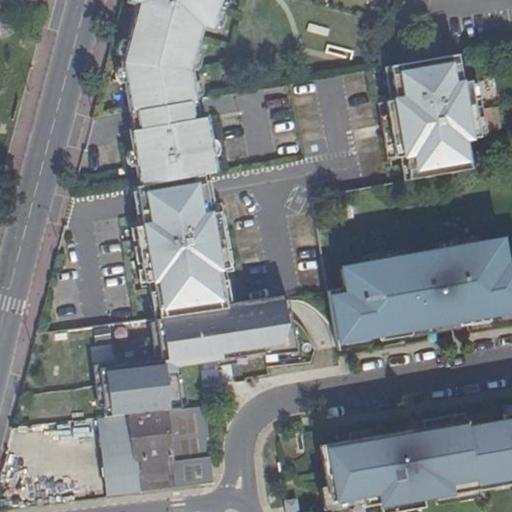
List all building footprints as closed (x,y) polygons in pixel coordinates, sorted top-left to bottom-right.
[(127,131),(137,185),(207,172),(216,171),(206,116),(194,118),(190,100),(195,99),(193,70),(203,29),(214,32),(222,0),(128,0),(128,2),(137,5),(118,62),(127,111),(132,110),(135,129),(127,131)] [(406,0),(400,25),(426,32),(434,0),(406,0)] [(462,81),(457,54),(389,66),(386,66),(391,100),(386,100),(396,156),(401,155),(405,179),(471,168),(466,138),(479,135),(470,80),(462,81)] [(137,185),(135,186),(142,225),(134,227),(144,282),(152,280),(159,318),(232,307),(224,267),(228,266),(218,211),(214,212),(207,172),(137,185)] [(439,250),(481,243),(480,237),(438,244),(439,250)] [(347,288),(330,291),(337,336),(351,334),(351,336),(373,332),(383,331),(384,335),(401,332),(413,330),(412,326),(461,317),(462,321),(491,317),(491,312),(502,310),(511,308),(511,259),(509,260),(505,242),(482,246),(481,243),(439,250),(409,255),(367,263),(367,265),(344,269),(347,288)] [(367,263),(409,255),(408,250),(366,257),(367,263)] [(299,352),(290,298),(232,307),(159,318),(155,319),(159,358),(97,365),(103,414),(128,411),(164,407),(180,405),(175,362),(264,351),(264,354),(299,352)] [(511,315),(511,308),(502,310),(503,317),(511,315)] [(461,317),(412,326),(413,330),(413,332),(462,324),(462,321),(461,317)] [(374,341),(373,332),(351,336),(351,334),(337,336),(339,347),(374,341)] [(170,461),(209,457),(205,402),(180,405),(164,407),(165,413),(170,461)] [(103,414),(96,415),(101,476),(133,472),(135,492),(211,482),(209,457),(170,461),(165,413),(129,416),(128,411),(103,414)] [(511,415),(500,417),(501,424),(464,429),(463,423),(397,432),(317,444),(326,508),(357,502),(357,505),(375,502),(376,511),(382,511),(418,506),(416,496),(431,493),(432,497),(472,491),(471,484),(511,478),(511,415)] [(133,472),(101,476),(102,496),(135,492),(133,472)] [(292,511),(291,499),(280,500),(281,511),(292,511)]
